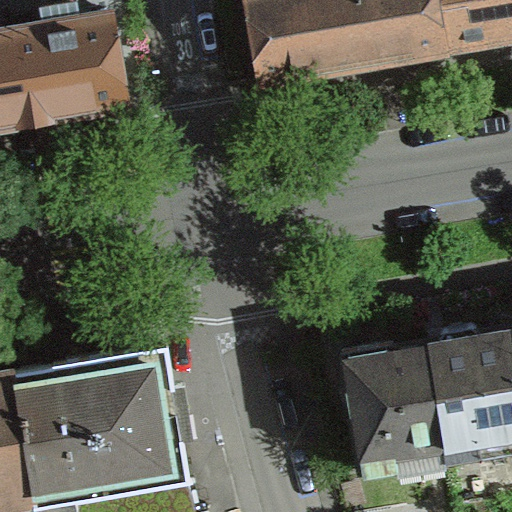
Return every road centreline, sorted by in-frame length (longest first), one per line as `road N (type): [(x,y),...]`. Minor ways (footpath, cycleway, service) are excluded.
road 1 (residential): [(303,511),(225,217)]
road 2 (tertiary): [(511,164),(225,217)]
road 3 (tertiary): [(225,217),(0,255)]
road 4 (residential): [(225,217),(184,0)]
